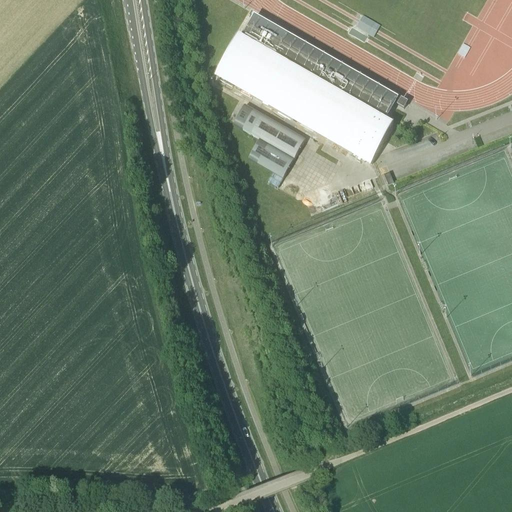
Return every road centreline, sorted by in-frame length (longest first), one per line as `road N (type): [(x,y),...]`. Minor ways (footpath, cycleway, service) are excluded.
road 1 (primary): [(161,151),(199,308),(275,511)]
road 2 (primary): [(130,0),(161,151)]
road 3 (primary): [(161,151),(142,0)]
